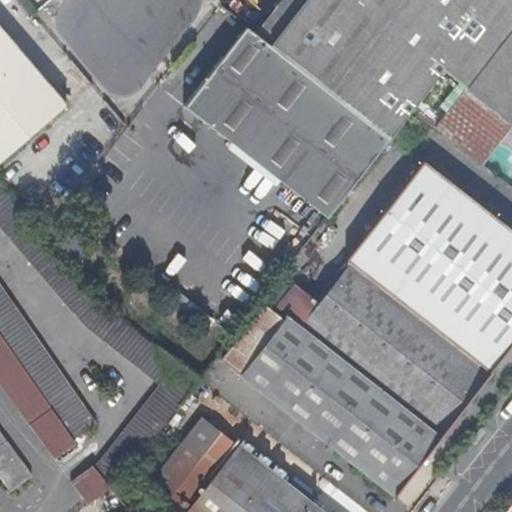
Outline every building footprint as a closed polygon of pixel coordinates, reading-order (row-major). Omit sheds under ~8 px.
[(282,0),(256,34),(271,45),(306,0),(282,0)] [(306,0),(271,45),(388,136),(410,108),(494,0),(306,0)] [(511,0),(501,0),(445,72),(467,89),(465,91),(511,127),(511,0)] [(256,34),(246,26),(185,101),(327,213),(388,136),(271,45),(256,34)] [(0,159),(64,104),(0,28),(0,159)] [(436,129),(495,175),(511,152),(511,134),(462,95),(436,129)] [(351,262),(490,372),(511,344),(511,232),(425,165),(348,260),(351,262)] [(0,227),(87,328),(159,383),(92,467),(109,489),(110,490),(122,474),(197,379),(97,303),(38,233),(0,190),(0,227)] [(439,435),(490,372),(351,262),(316,305),(293,287),(277,307),(439,435)] [(0,335),(71,437),(94,421),(0,286),(0,335)] [(390,497),(439,435),(277,307),(275,309),(284,317),(280,322),(264,308),(220,364),(324,445),(322,448),(330,455),(332,452),(390,497)] [(0,335),(0,386),(51,456),(73,442),(71,437),(0,335)] [(141,490),(169,511),(318,511),(198,418),(141,490)] [(0,436),(0,482),(7,493),(29,476),(0,436)] [(86,505),(109,489),(92,467),(89,463),(67,479),(86,505)]
